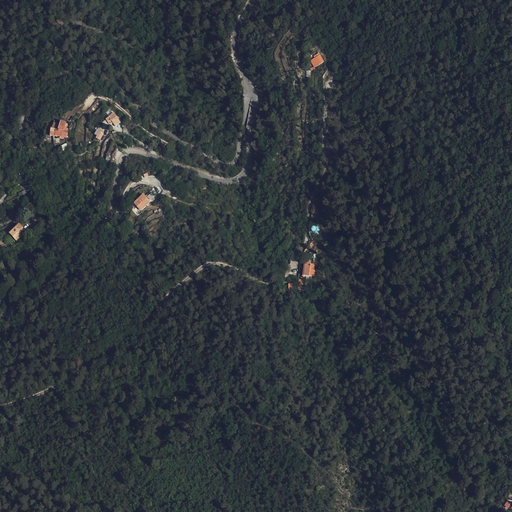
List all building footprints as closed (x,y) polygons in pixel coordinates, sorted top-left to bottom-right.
[(314,55),(315,57),(311,60),(315,67),(325,61),(319,52),(314,55)] [(111,107),(107,110),(111,115),(115,111),(111,107)] [(123,119),(115,111),(111,115),(109,117),(112,121),(113,119),(115,121),(116,120),(119,123),(123,119)] [(60,127),(54,126),(52,133),(56,134),(59,134),(60,127)] [(94,135),(101,139),(104,133),(97,129),(94,135)] [(142,206),(151,198),(148,195),(146,191),(136,199),(139,202),(142,206)] [(20,237),(29,227),(22,220),(13,229),(20,237)] [(314,260),(313,260),(307,268),(306,273),(311,274),(311,273),(317,274),(318,267),(317,267),(317,262),(313,262),(314,260)]
